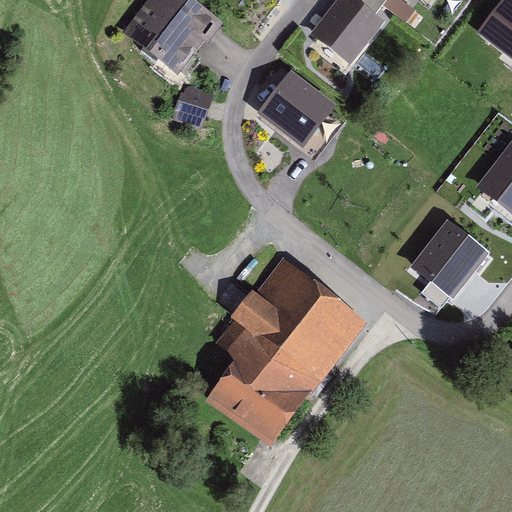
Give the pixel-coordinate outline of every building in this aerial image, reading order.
[(224,29),(186,0),(150,0),(122,36),(177,79),(203,47),(208,50),(224,29)] [(350,73),(386,29),(373,20),(384,7),(406,25),(415,14),(397,0),(339,0),(308,40),(350,73)] [(511,5),(507,1),(479,38),(511,62),(511,5)] [(337,112),(291,76),(257,119),(314,164),(345,124),(334,116),(337,112)] [(202,134),(216,98),(189,87),(181,95),(171,122),(202,134)] [(511,148),(476,195),(511,222),(511,148)] [(487,253),(447,222),(413,267),(453,297),(487,253)] [(269,440),(356,324),(283,269),(223,349),(242,363),(215,399),(269,440)]
